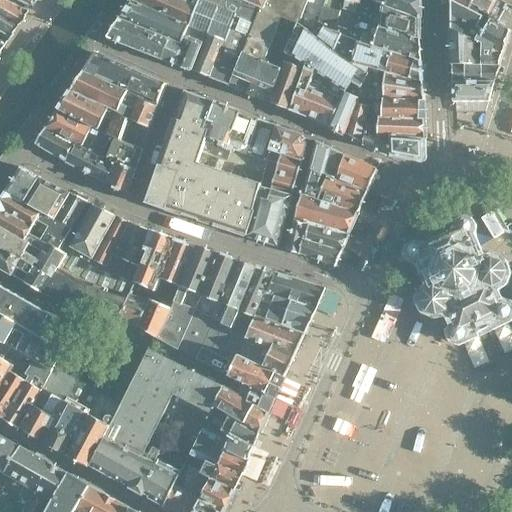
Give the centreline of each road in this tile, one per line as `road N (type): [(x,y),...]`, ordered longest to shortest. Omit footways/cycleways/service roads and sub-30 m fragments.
road 1 (residential): [(364,293),(131,211),(20,149)]
road 2 (residential): [(90,43),(418,179)]
road 3 (residential): [(364,293),(271,499)]
road 4 (residential): [(511,75),(488,157),(418,179)]
road 5 (residential): [(20,149),(90,43)]
road 6 (residential): [(418,179),(364,293)]
